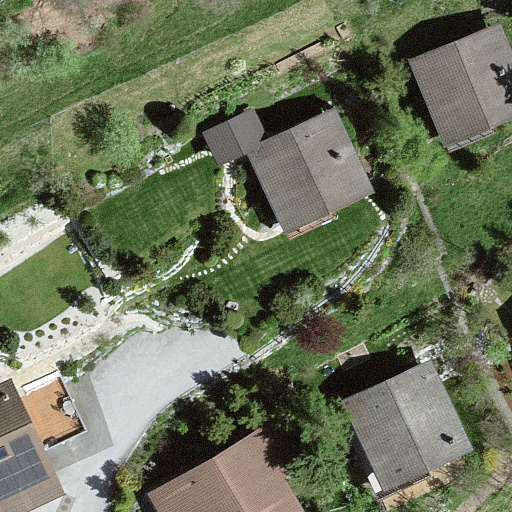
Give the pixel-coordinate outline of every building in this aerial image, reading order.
[(511,41),(508,32),(413,68),(449,162),(511,138),(511,41)] [(334,108),(244,147),(282,232),(372,192),(334,108)] [(432,361),(349,402),(393,491),(476,450),(432,361)] [(18,395),(0,404),(0,511),(68,511),(77,508),(18,395)] [(317,511),(267,425),(147,494),(157,511),(317,511)]
